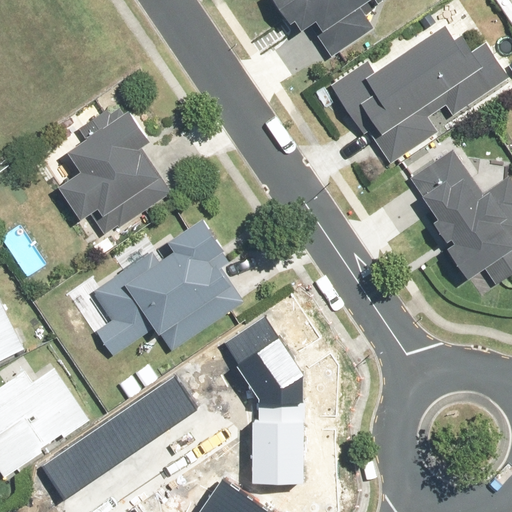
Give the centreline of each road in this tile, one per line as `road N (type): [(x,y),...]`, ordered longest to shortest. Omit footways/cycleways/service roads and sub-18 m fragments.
road 1 (residential): [(427,368),(168,0)]
road 2 (residential): [(420,494),(387,443),(388,418),(406,382),(427,368)]
road 3 (residential): [(90,511),(213,429)]
